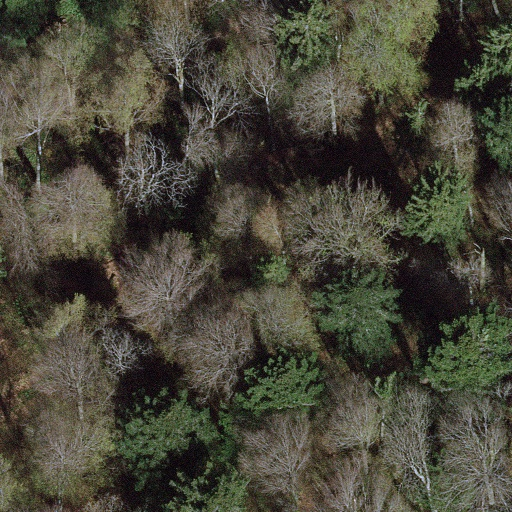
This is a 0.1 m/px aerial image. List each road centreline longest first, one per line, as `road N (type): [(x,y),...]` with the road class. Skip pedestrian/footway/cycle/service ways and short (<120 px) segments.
road 1 (track): [(0,419),(264,211),(511,42)]
road 2 (track): [(0,79),(82,75),(362,0)]
